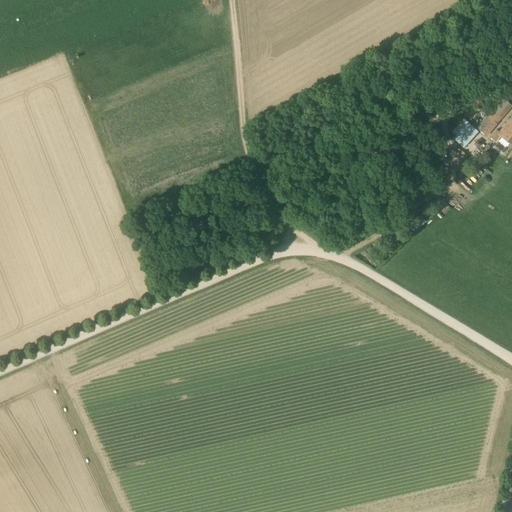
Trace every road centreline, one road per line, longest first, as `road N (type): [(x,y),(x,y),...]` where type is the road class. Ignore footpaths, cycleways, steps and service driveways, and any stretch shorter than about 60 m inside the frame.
road 1 (track): [(0,372),(281,252),(334,252)]
road 2 (track): [(334,252),(282,215),(252,166),(230,0)]
road 3 (track): [(334,252),(511,360)]
